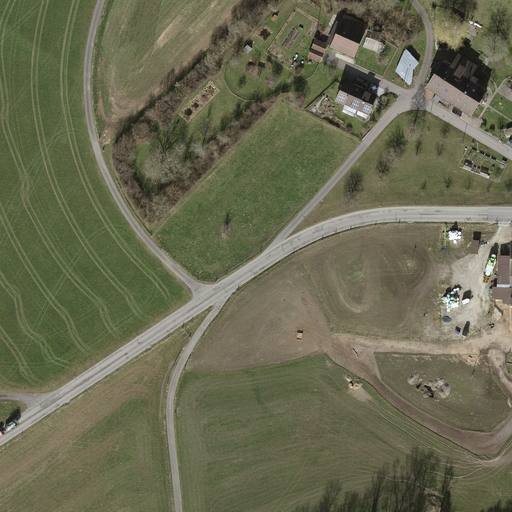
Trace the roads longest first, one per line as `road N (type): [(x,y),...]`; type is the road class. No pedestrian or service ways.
road 1 (tertiary): [(0,437),(274,251)]
road 2 (residential): [(511,154),(429,106),(402,106),(274,251)]
road 3 (tertiary): [(274,251),(376,217),(511,216)]
road 4 (track): [(177,511),(173,383),(225,287)]
